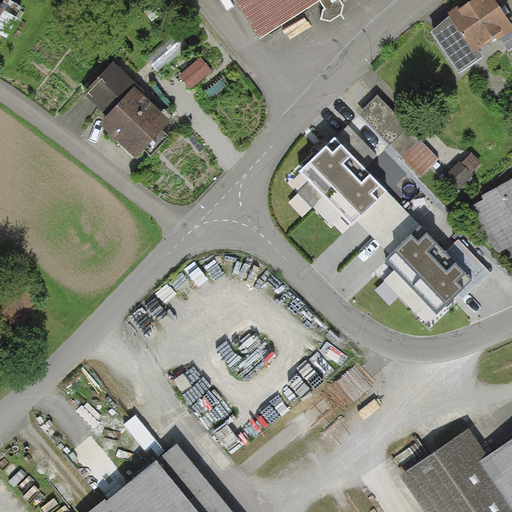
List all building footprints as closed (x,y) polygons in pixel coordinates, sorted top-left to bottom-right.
[(235,0),(261,39),(321,0),(235,0)] [(511,26),(492,0),(473,0),(432,31),(462,72),(484,56),(479,49),(511,26)] [(204,56),(182,73),(193,87),(215,70),(204,56)] [(169,122),(115,64),(87,90),(110,114),(101,123),(132,156),(169,122)] [(377,155),(349,127),(337,139),(336,137),(300,172),(353,225),(387,192),(364,168),(377,155)] [(471,175),(461,164),(447,178),(457,189),(471,175)] [(511,180),(485,195),(487,199),(471,208),(488,241),(511,227),(511,180)] [(415,221),(393,198),(364,225),(386,249),(415,221)] [(447,253),(420,226),(385,260),(438,314),(472,280),(478,286),(491,274),(460,241),(447,253)] [(0,332),(7,340),(42,307),(18,281),(0,297),(0,332)] [(470,430),(403,476),(427,511),(511,511),(511,440),(488,456),(470,430)] [(231,511),(176,444),(92,511),(231,511)]
